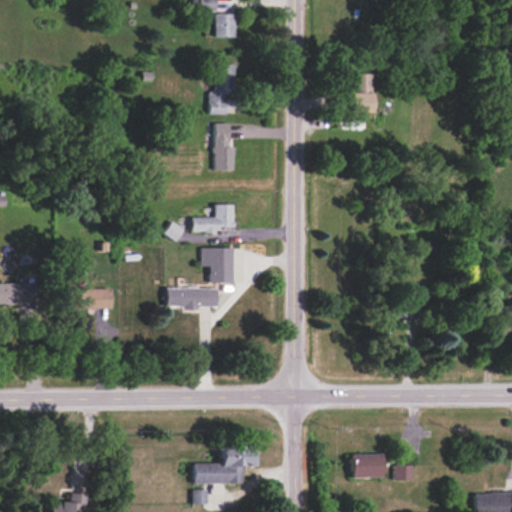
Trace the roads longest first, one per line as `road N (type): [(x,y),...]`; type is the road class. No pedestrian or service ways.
road 1 (tertiary): [(511,392),(0,396)]
road 2 (tertiary): [(294,0),(294,511)]
